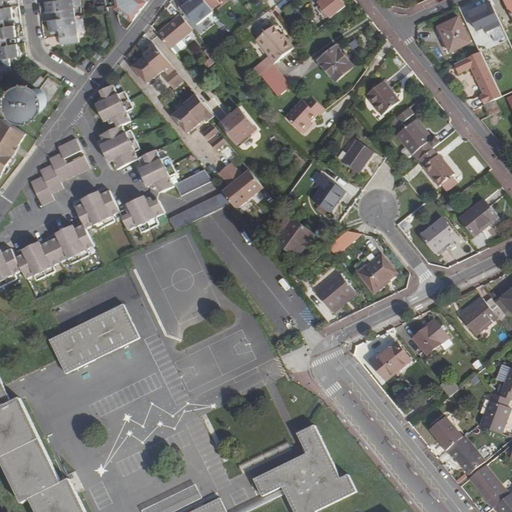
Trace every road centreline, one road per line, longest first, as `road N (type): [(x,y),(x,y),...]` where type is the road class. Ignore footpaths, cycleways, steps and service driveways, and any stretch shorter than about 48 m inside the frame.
road 1 (residential): [(511,253),(337,341),(330,356)]
road 2 (residential): [(466,511),(340,357),(330,356)]
road 3 (residential): [(330,356),(453,511)]
road 4 (unclassified): [(511,173),(397,28)]
road 5 (residential): [(89,87),(0,208)]
